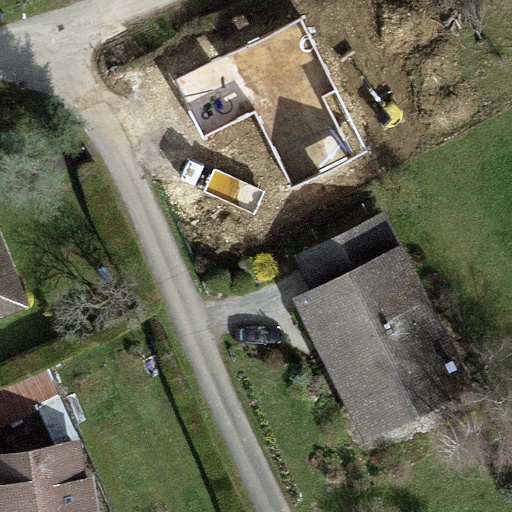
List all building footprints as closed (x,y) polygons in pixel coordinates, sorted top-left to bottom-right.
[(264,24),(217,45),(228,70),(274,49),(264,24)] [(228,70),(217,45),(216,41),(176,59),(189,88),(228,71),(228,70)] [(303,253),(321,291),(305,297),(368,425),(457,381),(376,217),(303,253)] [(0,306),(19,298),(0,251),(0,306)] [(56,446),(73,443),(81,442),(44,358),(0,378),(0,422),(37,404),(56,446)] [(73,443),(56,446),(0,454),(0,511),(83,511),(83,509),(91,506),(86,476),(79,477),(73,443)]
